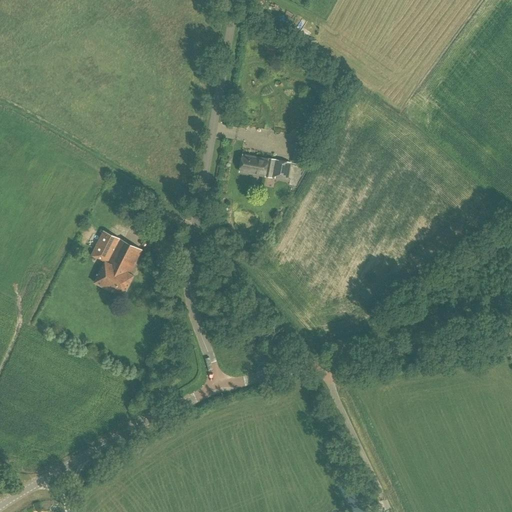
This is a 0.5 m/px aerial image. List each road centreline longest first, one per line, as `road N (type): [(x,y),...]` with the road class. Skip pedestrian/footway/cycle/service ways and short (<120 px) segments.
road 1 (unclassified): [(218,384),(188,280),(236,0)]
road 2 (secondary): [(322,365),(511,327)]
road 3 (secondary): [(52,475),(218,384)]
road 4 (unclassified): [(390,511),(322,365)]
